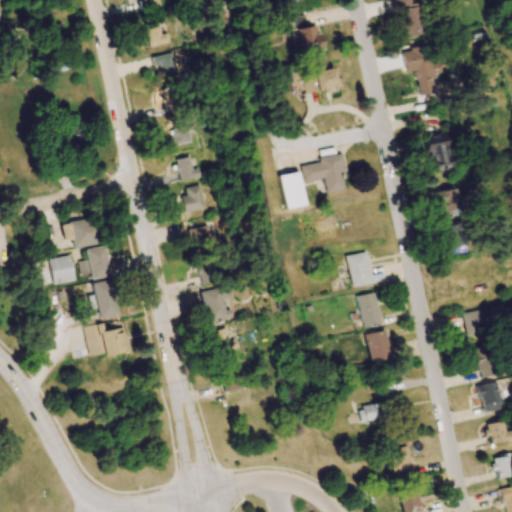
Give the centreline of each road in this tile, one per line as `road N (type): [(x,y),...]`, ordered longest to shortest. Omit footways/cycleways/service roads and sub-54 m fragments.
road 1 (residential): [(463,511),(355,0)]
road 2 (residential): [(200,495),(94,0)]
road 3 (tertiary): [(103,507),(78,484),(0,360)]
road 4 (residential): [(285,144),(266,119),(227,0)]
road 5 (residential): [(330,511),(286,481),(200,495)]
road 6 (residential): [(132,180),(0,206)]
